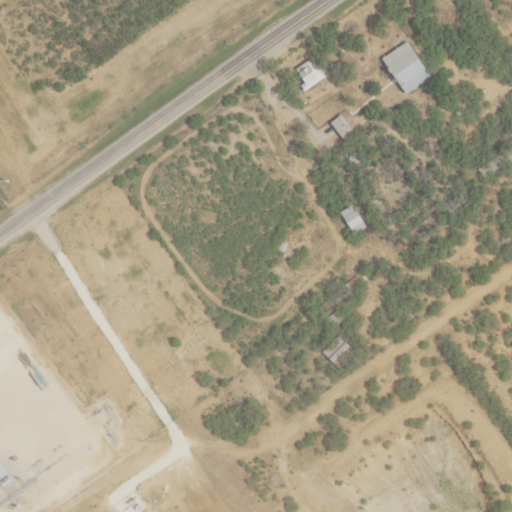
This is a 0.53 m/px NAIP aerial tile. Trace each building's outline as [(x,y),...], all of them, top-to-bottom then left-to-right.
[(432,78),(409,41),(383,57),(405,94),(432,78)] [(308,88),(324,79),(313,59),(297,68),(308,88)] [(332,124),(346,138),(354,131),(340,116),(332,124)] [(341,211),(354,235),(366,228),(353,204),(341,211)] [(111,221),(136,251),(150,240),(124,210),(111,221)] [(177,326),(191,317),(183,304),(169,312),(177,326)] [(323,352),(335,364),(351,348),(339,336),(323,352)]
